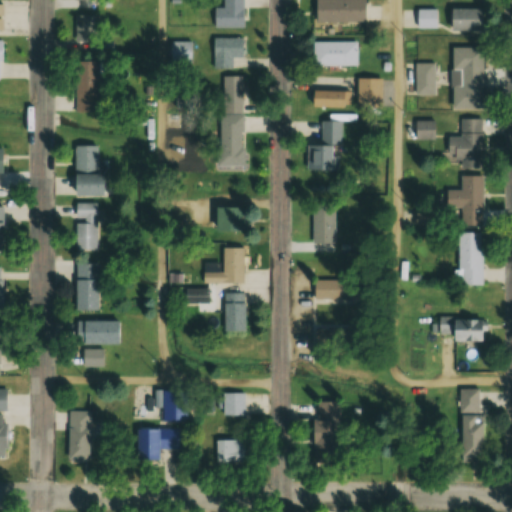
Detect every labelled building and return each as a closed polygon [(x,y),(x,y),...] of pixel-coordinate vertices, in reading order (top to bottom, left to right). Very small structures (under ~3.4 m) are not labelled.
[(213,28),(244,28),(244,0),(222,0),(223,7),(213,7),(213,28)] [(364,0),(313,0),(313,21),(364,21),(364,0)] [(447,7),(447,31),(479,31),(479,7),(447,7)] [(436,8),(410,8),(410,28),(436,28),(436,8)] [(74,14),(74,49),(98,49),(98,14),(74,14)] [(232,57),(242,57),(242,37),(212,37),(212,68),(232,68),(232,57)] [(356,66),(356,41),(312,41),(312,66),(356,66)] [(451,47),(451,107),(482,107),(482,47),(451,47)] [(99,112),(98,61),(73,61),(73,113),(99,112)] [(413,95),(434,95),(434,62),(413,62),(413,95)] [(243,76),(219,76),(219,166),(243,166),(243,76)] [(356,104),(380,104),(380,78),(356,78),(356,104)] [(348,91),(310,91),(310,107),(348,107),(348,91)] [(459,168),(482,168),(482,118),(460,118),(460,137),(446,137),(446,157),(459,157),(459,168)] [(306,169),(339,170),(339,157),(333,157),(333,144),(342,144),(343,121),(321,121),(320,144),(306,144),(306,169)] [(408,121),(408,139),(433,139),(433,121),(408,121)] [(73,146),(73,196),(98,196),(98,146),(73,146)] [(482,176),(460,175),(460,190),(443,189),(443,207),(461,207),(460,225),(482,225),(482,176)] [(334,242),(334,201),(312,201),(312,242),(334,242)] [(73,204),(73,250),(95,250),(95,204),(73,204)] [(248,232),(248,207),(213,207),(213,232),(248,232)] [(480,285),(480,232),(457,232),(457,285),(480,285)] [(243,283),(243,247),(222,247),(222,272),(202,272),(202,283),(243,283)] [(73,310),(98,310),(98,262),(73,262),(73,310)] [(355,299),(355,280),(314,280),(314,299),(355,299)] [(208,288),(184,288),(184,302),(208,302),(208,288)] [(244,331),(244,293),(224,293),(224,331),(244,331)] [(482,340),(482,317),(438,317),(438,340),(482,340)] [(115,344),(115,321),(75,321),(75,344),(115,344)] [(348,328),(314,328),(314,348),(348,347),(348,328)] [(82,366),(103,366),(103,350),(82,350),(82,366)] [(187,411),(187,390),(165,390),(165,411),(187,411)] [(222,415),(244,415),(245,392),(223,392),(222,415)] [(313,465),(337,465),(337,401),(313,401),(313,465)] [(68,460),(89,460),(89,411),(68,411),(68,460)] [(461,461),(483,461),(483,415),(461,415),(461,461)] [(134,428),(134,461),(158,461),(158,448),(178,448),(178,428),(134,428)] [(232,440),(216,440),(216,463),(243,463),(243,448),(232,448),(232,440)]
